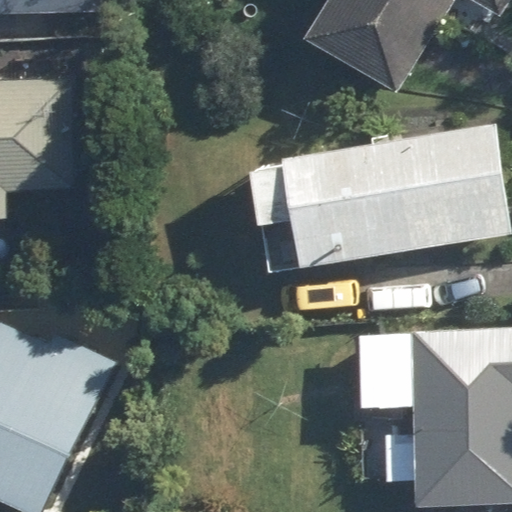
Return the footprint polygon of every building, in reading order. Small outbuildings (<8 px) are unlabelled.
[(511,0),(346,0),(335,19),(422,78),(468,0),(509,0),(511,1),(511,0)] [(93,66),(0,68),(0,199),(33,199),(32,176),(95,174),(93,66)] [(511,110),(312,137),(314,145),(275,150),(283,210),(322,205),(328,254),(511,230),(511,110)] [(10,330),(0,325),(0,483),(55,511),(131,357),(72,326),(66,336),(19,312),(10,330)] [(511,313),(375,322),(381,398),(438,394),(444,491),(511,487),(511,313)]
